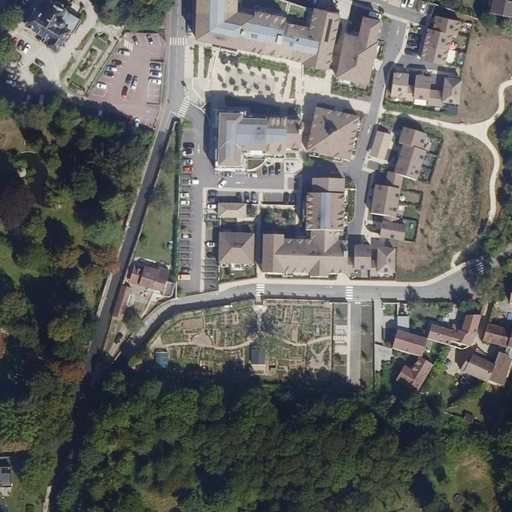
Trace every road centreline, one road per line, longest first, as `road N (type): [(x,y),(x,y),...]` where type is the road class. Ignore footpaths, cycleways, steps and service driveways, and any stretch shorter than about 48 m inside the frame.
road 1 (residential): [(67,457),(125,353),(171,307),(259,290),(437,291),(511,252)]
road 2 (residential): [(67,457),(174,101)]
road 3 (residential): [(363,0),(398,12),(399,20),(355,167)]
road 4 (residential): [(355,167),(282,184),(198,181)]
